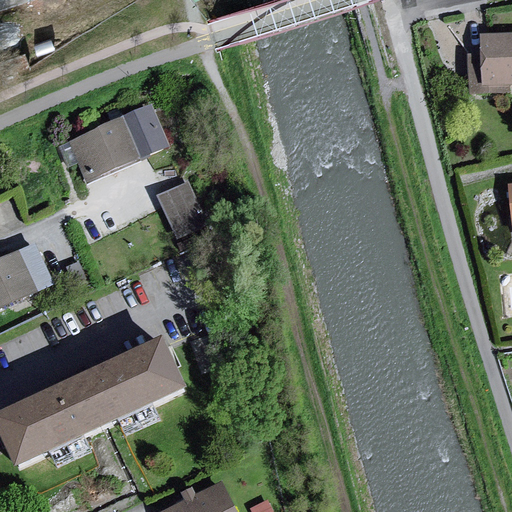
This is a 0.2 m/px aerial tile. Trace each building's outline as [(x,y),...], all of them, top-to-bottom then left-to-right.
[(0,0),(0,12),(41,0),(0,0)] [(511,39),(486,40),(487,50),(469,50),(471,98),(511,96),(511,39)] [(72,148),(89,190),(177,154),(160,112),(72,148)] [(192,188),(161,202),(175,234),(207,220),(192,188)] [(0,320),(60,292),(41,251),(0,270),(0,320)] [(85,265),(68,273),(77,291),(93,284),(85,265)] [(170,337),(0,414),(0,426),(18,466),(193,387),(170,337)] [(178,511),(239,511),(227,487),(202,500),(198,493),(186,499),(190,506),(178,511)]
